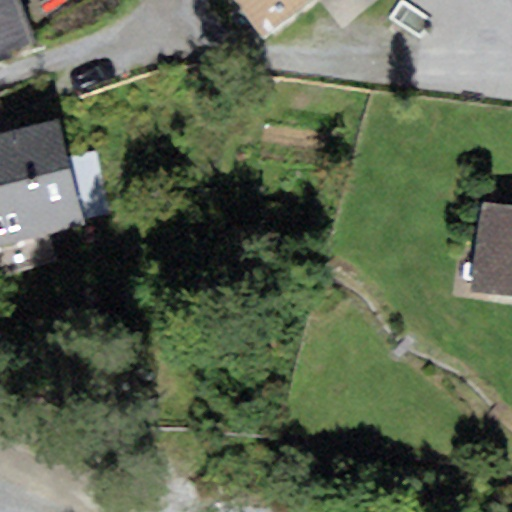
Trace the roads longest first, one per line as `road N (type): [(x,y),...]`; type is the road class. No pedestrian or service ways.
road 1 (residential): [(439,0),(393,62),(143,37)]
road 2 (track): [(143,37),(0,81)]
